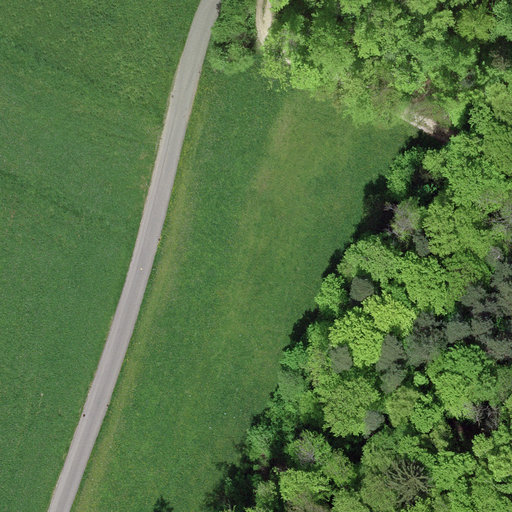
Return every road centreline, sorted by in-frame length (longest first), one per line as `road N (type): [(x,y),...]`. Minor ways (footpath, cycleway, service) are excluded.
road 1 (tertiary): [(213,0),(133,293),(58,511)]
road 2 (track): [(264,0),(265,27),(283,53),(359,87),(429,133),(511,164)]
